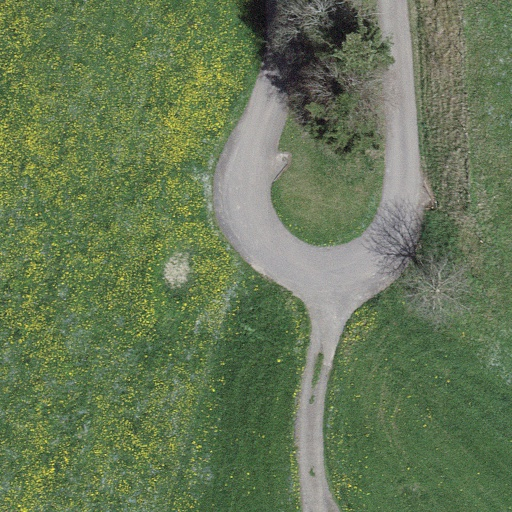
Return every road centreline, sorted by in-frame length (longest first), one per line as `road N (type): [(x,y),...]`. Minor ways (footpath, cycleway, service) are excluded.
road 1 (track): [(397,0),(395,230),(348,274),(318,280),(276,268),(252,239),(233,190),(267,86),(270,0)]
road 2 (track): [(306,511),(300,418),(318,341),(318,280)]
